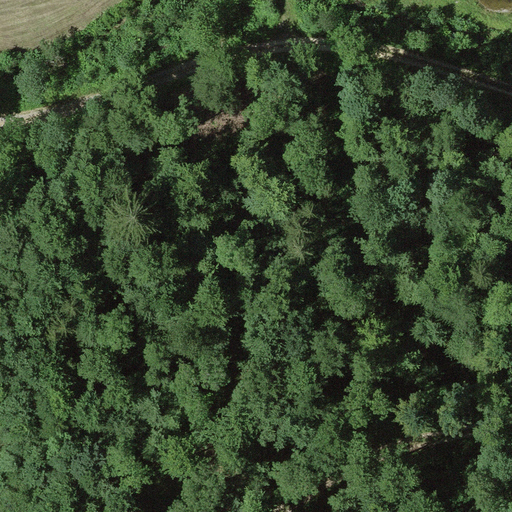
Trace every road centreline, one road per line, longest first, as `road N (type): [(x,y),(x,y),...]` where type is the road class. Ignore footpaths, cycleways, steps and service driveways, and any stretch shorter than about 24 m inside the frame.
road 1 (track): [(511,90),(391,51),(304,40),(0,119)]
road 2 (track): [(274,511),(397,446),(511,413)]
